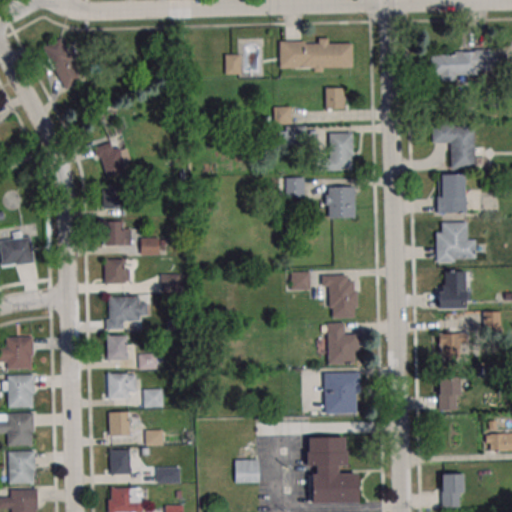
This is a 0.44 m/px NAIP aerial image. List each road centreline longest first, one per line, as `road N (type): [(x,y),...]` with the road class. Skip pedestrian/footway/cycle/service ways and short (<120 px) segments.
road 1 (residential): [(398,511),(387,0)]
road 2 (residential): [(74,511),(63,181),(0,45)]
road 3 (residential): [(60,0),(80,10),(500,0)]
